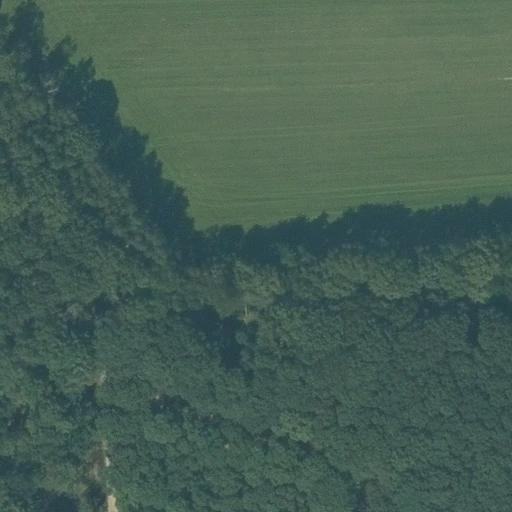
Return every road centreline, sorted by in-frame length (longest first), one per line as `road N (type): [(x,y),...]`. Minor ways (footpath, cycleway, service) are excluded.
road 1 (track): [(0,187),(104,327)]
road 2 (track): [(110,511),(101,340)]
